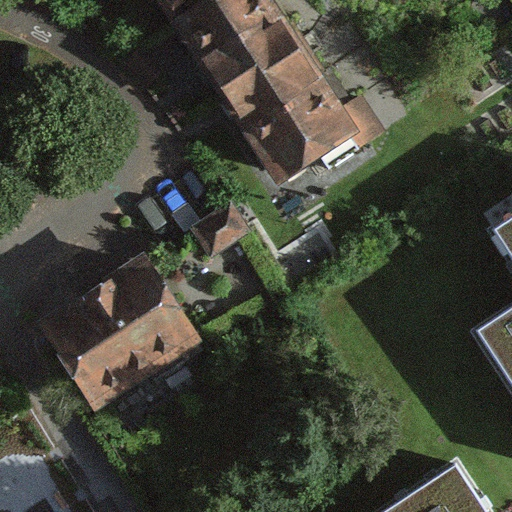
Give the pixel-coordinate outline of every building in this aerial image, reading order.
[(156,0),(172,23),(207,0),(156,0)] [(306,55),(269,0),(207,0),(172,23),(226,107),(306,55)] [(360,139),(306,55),(226,107),(281,190),(360,139)] [(511,390),(511,226),(485,245),(511,283),(511,330),(484,350),(511,390)] [(208,354),(148,260),(41,327),(101,421),(208,354)] [(511,303),(474,327),(485,344),(511,327),(511,303)] [(486,511),(460,473),(400,511),(486,511)]
